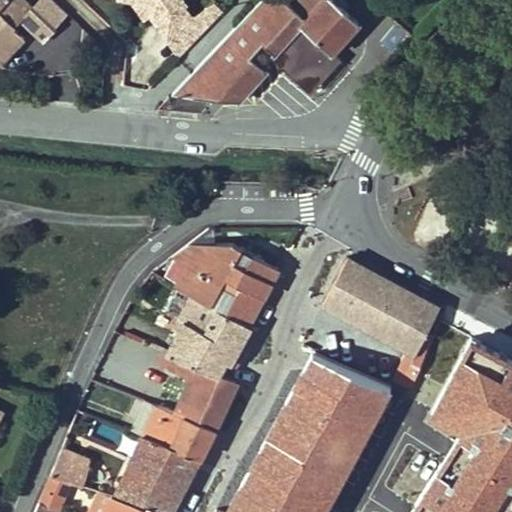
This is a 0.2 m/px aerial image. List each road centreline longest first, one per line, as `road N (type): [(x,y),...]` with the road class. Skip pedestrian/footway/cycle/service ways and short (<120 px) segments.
road 1 (residential): [(0,113),(303,141),(362,134)]
road 2 (residential): [(186,214),(127,266),(61,378),(7,511)]
road 3 (tertiary): [(334,221),(191,511)]
road 4 (residential): [(511,317),(334,221)]
road 5 (tertiary): [(362,134),(500,0)]
road 6 (residential): [(186,214),(0,214)]
road 7 (residential): [(336,207),(186,214)]
